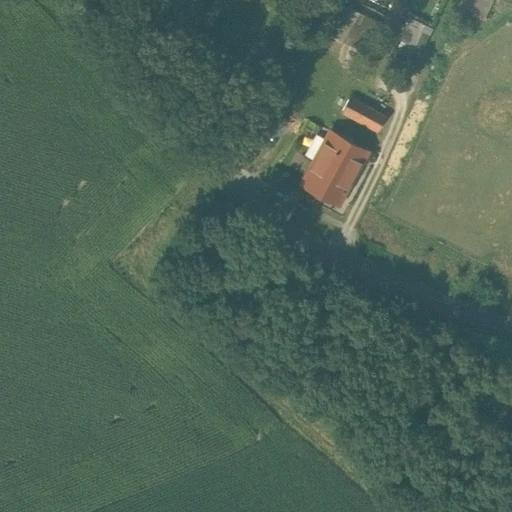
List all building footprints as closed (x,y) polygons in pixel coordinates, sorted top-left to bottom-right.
[(388,15),(360,2),(354,0),(345,0),(339,16),(380,34),(388,15)] [(491,0),(459,0),(457,4),(464,7),(484,16),(491,0)] [(406,8),(382,63),(397,70),(406,50),(414,53),(424,30),(428,32),(433,21),(415,12),(406,8)] [(383,110),(347,94),(338,113),(375,129),(383,110)] [(366,150),(330,131),(302,183),(337,202),(366,150)]
